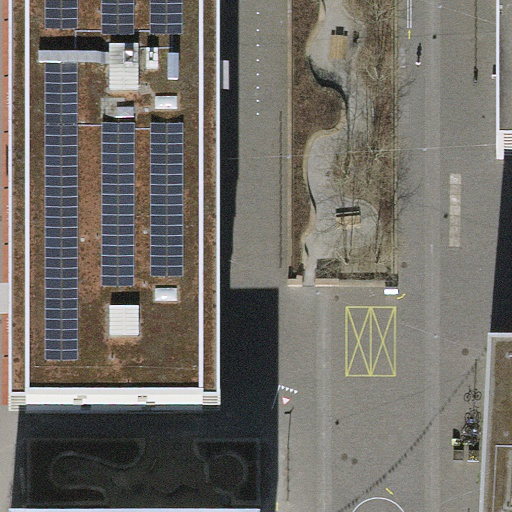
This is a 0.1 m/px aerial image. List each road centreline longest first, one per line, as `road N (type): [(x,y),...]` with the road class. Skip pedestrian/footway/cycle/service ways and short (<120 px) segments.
road 1 (residential): [(375,425),(257,326),(256,0)]
road 2 (residential): [(375,425),(437,335),(443,0)]
